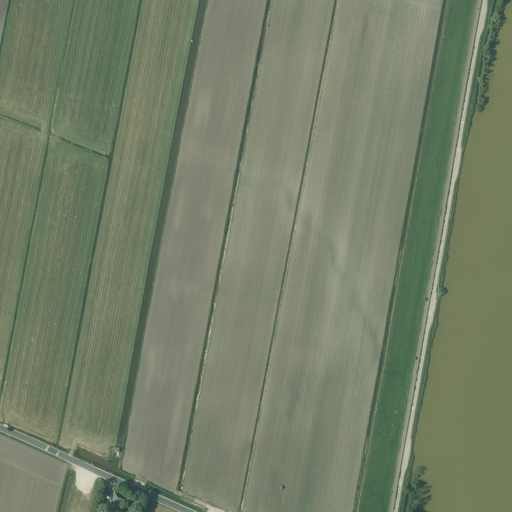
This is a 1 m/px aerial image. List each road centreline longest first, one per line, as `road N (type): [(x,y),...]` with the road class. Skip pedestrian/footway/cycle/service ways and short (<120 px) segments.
road 1 (tertiary): [(395,511),(484,0)]
road 2 (tertiary): [(185,511),(0,429)]
